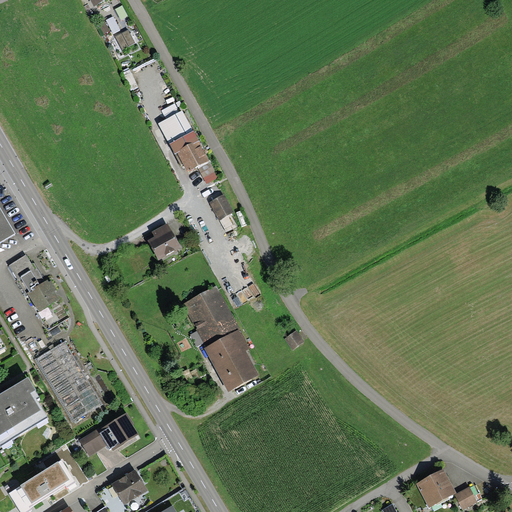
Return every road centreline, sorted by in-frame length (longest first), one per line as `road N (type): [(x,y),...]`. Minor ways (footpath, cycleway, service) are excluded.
road 1 (residential): [(131,0),(318,343),(444,450)]
road 2 (primary): [(0,144),(173,437)]
road 3 (residential): [(173,437),(51,511)]
